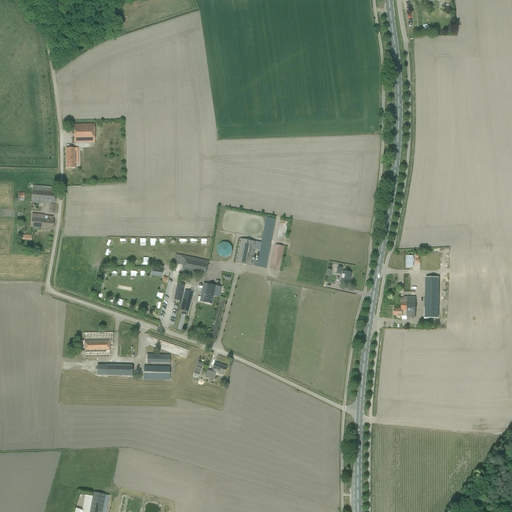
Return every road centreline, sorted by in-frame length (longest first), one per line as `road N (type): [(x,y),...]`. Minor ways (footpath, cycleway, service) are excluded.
road 1 (unclassified): [(359,411),(48,289),(61,133)]
road 2 (primary): [(359,411),(398,122),(388,0)]
road 3 (track): [(369,420),(511,428)]
road 4 (track): [(51,0),(44,32),(61,133)]
